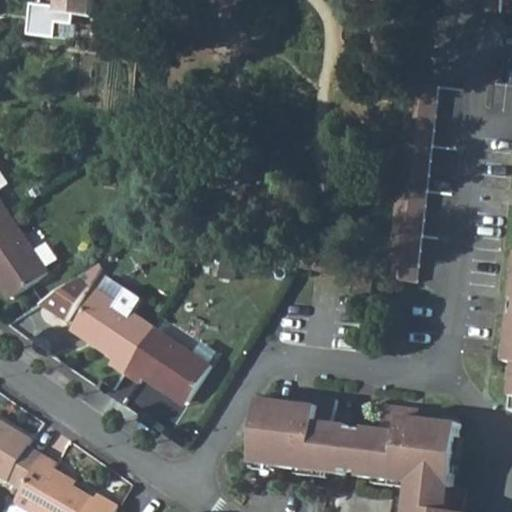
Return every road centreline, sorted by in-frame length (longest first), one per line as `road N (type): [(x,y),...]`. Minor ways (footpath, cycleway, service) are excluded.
road 1 (residential): [(472,126),(447,355),(439,368),(418,373),(271,357),(250,372),(179,495)]
road 2 (residential): [(179,495),(0,365)]
